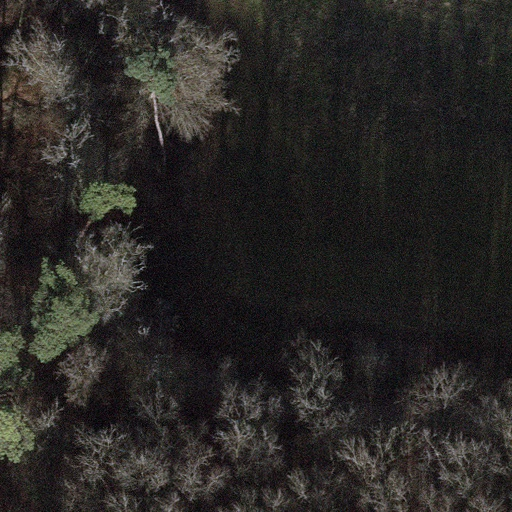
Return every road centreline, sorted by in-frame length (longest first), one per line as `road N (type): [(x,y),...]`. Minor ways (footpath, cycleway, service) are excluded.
road 1 (track): [(511,441),(365,430),(0,282)]
road 2 (track): [(365,430),(0,452)]
